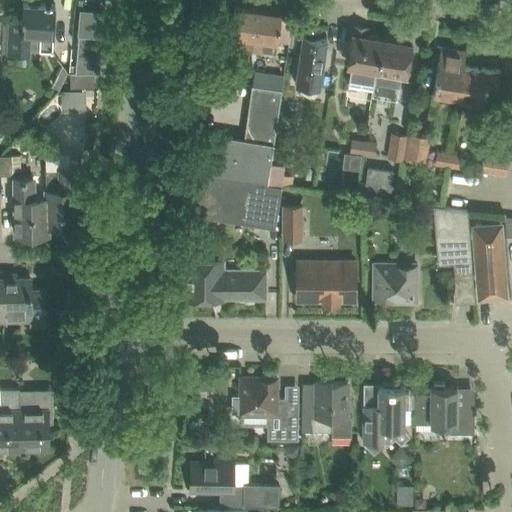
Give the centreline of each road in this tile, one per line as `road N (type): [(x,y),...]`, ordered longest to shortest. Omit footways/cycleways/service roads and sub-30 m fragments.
road 1 (residential): [(504,475),(495,364),(471,343),(116,338)]
road 2 (tertiary): [(116,338),(146,0)]
road 3 (tertiary): [(99,511),(116,338)]
